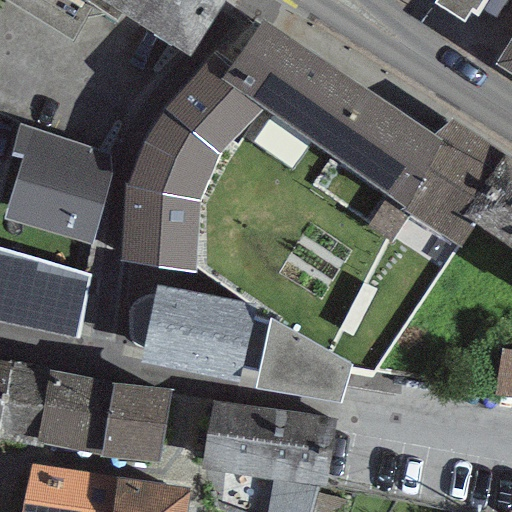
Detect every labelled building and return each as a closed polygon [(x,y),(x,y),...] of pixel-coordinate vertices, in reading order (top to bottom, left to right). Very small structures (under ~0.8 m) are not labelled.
[(213,0),(22,0),(68,31),(77,15),(101,13),(115,21),(130,1),(188,38),(213,0)] [(315,131),(359,68),(262,3),(229,51),(220,65),(254,89),(315,131)] [(511,17),(494,49),(511,60),(511,17)] [(220,65),(229,51),(220,45),(167,101),(151,125),(135,162),(126,178),(118,248),(168,260),(169,210),(187,169),(209,137),(254,89),(220,65)] [(359,68),(315,131),(405,193),(448,127),(439,122),(359,68)] [(448,127),(405,193),(403,197),(459,233),(476,206),(465,199),(503,140),(450,106),(439,122),(448,127)] [(21,147),(3,208),(91,236),(110,165),(110,148),(18,120),(11,142),(21,147)] [(511,229),(511,145),(503,140),(465,199),(476,206),(511,229)] [(91,272),(0,242),(0,316),(78,332),(91,272)] [(260,296),(156,273),(138,350),(246,373),(260,296)] [(352,352),(268,306),(253,370),(341,386),(352,352)] [(48,359),(8,352),(7,358),(0,393),(0,430),(41,438),(42,431),(37,430),(48,359)] [(171,379),(48,359),(37,430),(42,431),(159,450),(171,379)] [(210,395),(200,461),(318,480),(328,414),(210,395)] [(108,511),(115,469),(30,456),(20,511),(108,511)] [(184,511),(190,477),(115,469),(108,511),(184,511)]
